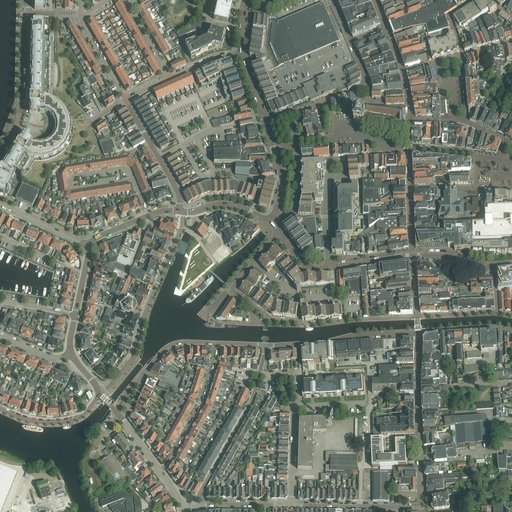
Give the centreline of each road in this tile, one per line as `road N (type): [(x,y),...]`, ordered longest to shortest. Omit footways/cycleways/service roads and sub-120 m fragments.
road 1 (residential): [(180,210),(181,227),(132,358),(98,391)]
road 2 (residential): [(263,122),(366,84),(331,0)]
road 3 (residential): [(422,508),(417,332)]
road 4 (residential): [(264,344),(417,332)]
road 5 (residential): [(259,371),(194,505)]
road 6 (residential): [(0,153),(20,119),(27,12)]
road 7 (residential): [(161,472),(198,403),(215,343)]
road 8 (residential): [(215,343),(164,348),(116,412)]
road 9 (tertiary): [(422,508),(291,505)]
road 10 (residential): [(132,179),(71,187),(73,175),(128,168)]
road 11 (residential): [(180,210),(178,192),(124,98)]
